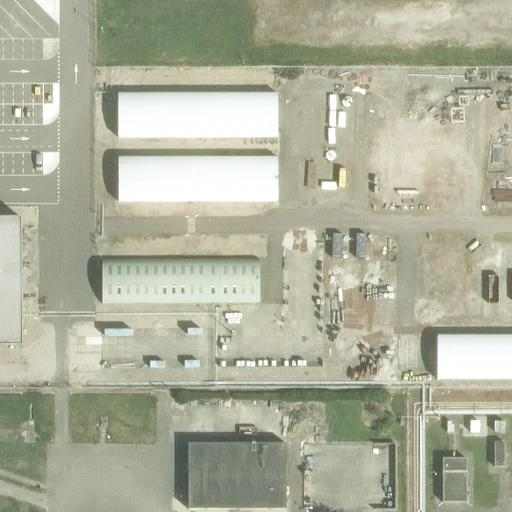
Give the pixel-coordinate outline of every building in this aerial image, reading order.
[(349,83),(287,80),(286,95),(305,96),(348,98),(349,83)] [(278,137),(278,93),(116,94),(117,137),(278,137)] [(276,203),(275,158),(118,159),(118,203),(276,203)] [(20,219),(0,219),(0,346),(20,346),(20,219)] [(102,260),(102,305),(260,304),(259,260),(102,260)] [(436,364),(435,383),(511,383),(511,338),(436,339),(436,364)] [(505,433),(504,423),(494,423),(494,433),(505,433)] [(504,468),(505,444),(494,443),(494,468),(504,468)] [(188,445),(188,510),(286,510),(286,445),(188,445)] [(467,504),(467,459),(443,459),(443,504),(467,504)]
